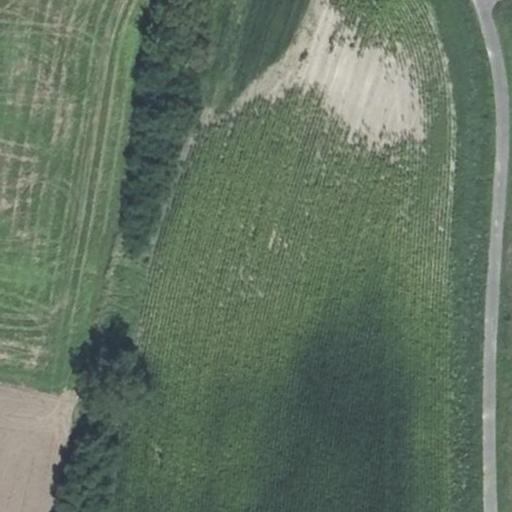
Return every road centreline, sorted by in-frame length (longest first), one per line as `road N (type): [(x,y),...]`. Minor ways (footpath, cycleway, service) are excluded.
road 1 (track): [(479,0),(503,109),(492,511)]
road 2 (track): [(64,511),(93,387)]
